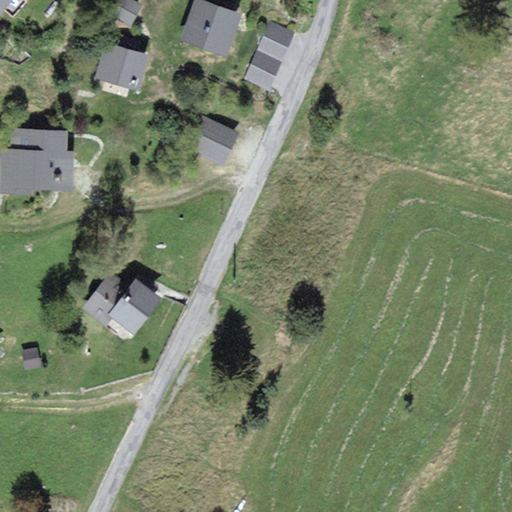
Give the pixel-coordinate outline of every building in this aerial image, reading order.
[(132,0),(116,0),(109,14),(131,26),(142,5),(132,0)] [(206,0),(190,0),(177,40),(225,56),(239,11),(206,0)] [(267,20),(254,49),(280,61),(293,32),(267,20)] [(102,40),(93,77),(136,88),(145,51),(102,40)] [(254,49),(241,78),(267,90),(280,61),(254,49)] [(198,113),(183,149),(223,166),(238,130),(198,113)] [(7,125),(6,145),(65,148),(65,128),(7,125)] [(0,144),(0,191),(30,193),(31,186),(68,187),(70,148),(65,148),(6,145),(0,144)] [(140,289),(147,280),(140,274),(132,282),(138,287),(140,289)] [(152,299),(140,289),(138,287),(130,297),(108,280),(86,308),(103,322),(112,312),(131,327),(152,299)]
